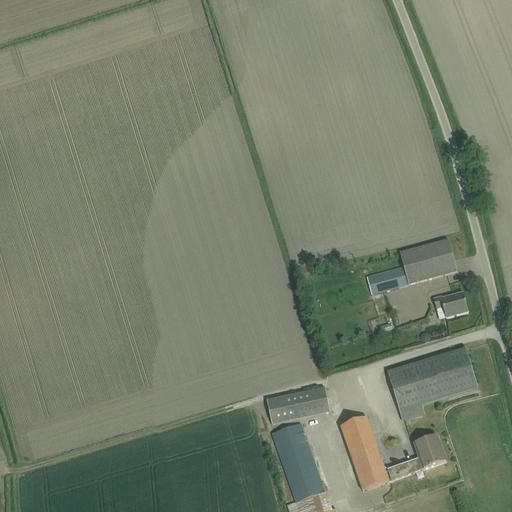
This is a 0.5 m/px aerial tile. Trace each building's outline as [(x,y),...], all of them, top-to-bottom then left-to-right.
[(457,273),(451,250),(448,242),(400,255),(408,286),(457,273)] [(399,289),(397,281),(394,271),(366,279),(371,296),(399,289)] [(468,314),(463,296),(462,294),(441,300),(441,299),(433,301),(436,311),(442,309),(446,320),(468,314)] [(402,346),(397,330),(393,317),(384,320),(393,349),(402,346)] [(465,350),(408,367),(387,374),(399,413),(405,412),(408,421),(424,416),(421,407),(477,390),(465,350)] [(324,389),(266,402),(272,426),(330,413),(324,389)] [(384,470),(367,419),(340,427),(362,492),(446,463),(437,437),(414,445),(419,460),(387,471),(387,469),(384,470)] [(300,425),(272,435),(298,511),(336,511),(329,492),(324,494),(300,425)] [(345,498),(329,451),(311,457),(324,494),(329,492),(333,503),(345,498)]
